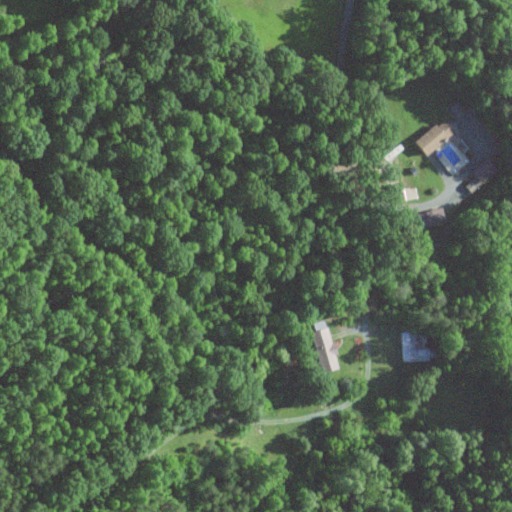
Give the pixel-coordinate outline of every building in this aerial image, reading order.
[(449,133),(438,119),(407,142),(418,156),(449,133)] [(460,187),(466,193),(493,171),(483,158),(467,171),(472,177),(460,187)] [(401,218),(405,233),(433,224),(429,210),(401,218)] [(315,373),(334,369),(325,329),(306,333),(315,373)] [(398,362),(424,361),(424,349),(417,349),(416,332),(397,333),(398,362)]
